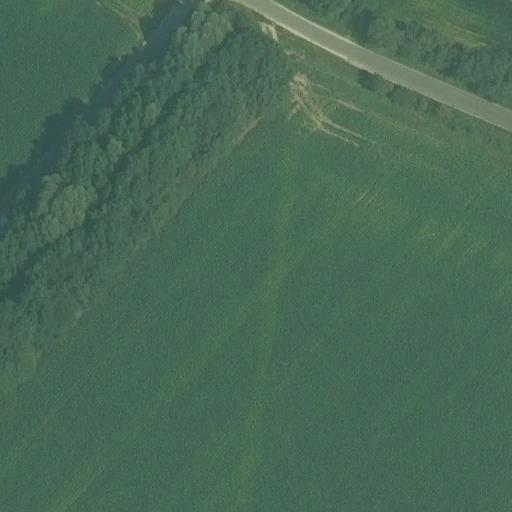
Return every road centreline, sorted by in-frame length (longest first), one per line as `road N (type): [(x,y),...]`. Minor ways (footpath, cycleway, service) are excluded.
road 1 (residential): [(0,199),(179,0)]
road 2 (residential): [(278,0),(327,30),(511,106)]
